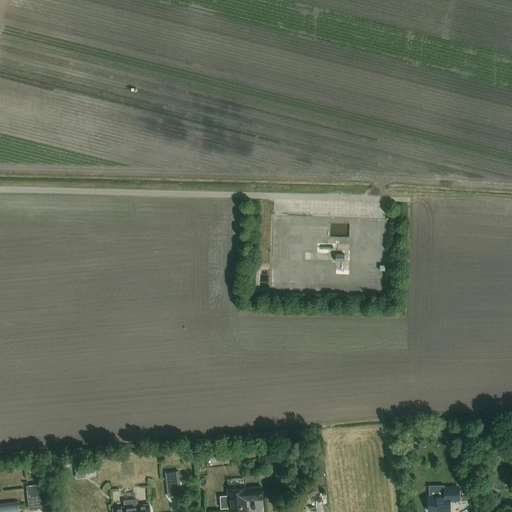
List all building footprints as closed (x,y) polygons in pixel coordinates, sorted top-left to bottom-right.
[(468,439),(457,440),(458,451),(469,450),(468,439)] [(261,463),(275,462),(274,450),(261,451),(261,463)] [(80,463),(73,470),(81,478),(88,472),(80,463)] [(180,480),(167,481),(167,487),(168,497),(180,496),(182,496),(181,486),(180,480)] [(28,488),(31,510),(48,508),(46,486),(28,488)] [(227,499),(225,501),(225,505),(227,506),(229,506),(229,508),(229,511),(246,511),(246,501),(263,500),(262,487),(228,490),(228,496),(229,499),(227,499)] [(429,497),(428,497),(429,511),(441,511),(447,511),(450,511),(450,501),(459,501),(459,488),(445,488),(445,496),(429,497)] [(137,506),(137,500),(124,501),(125,507),(113,509),(113,511),(149,511),(149,505),(137,506)] [(19,511),(18,502),(0,504),(0,511),(19,511)]
